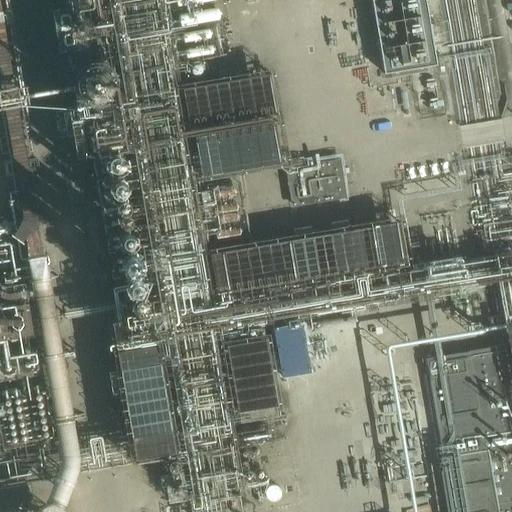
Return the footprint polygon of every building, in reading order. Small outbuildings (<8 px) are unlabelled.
[(53,0),(122,428),(73,436),(77,464),(175,448),(183,498),(236,490),(224,414),(276,406),(261,313),(407,290),(394,214),(250,237),(239,165),(278,158),(265,77),(225,84),(211,0),(53,0)] [(432,59),(422,0),(367,0),(379,68),(432,59)] [(286,165),(292,206),(349,198),(341,157),(286,165)] [(20,233),(0,235),(0,270),(26,266),(20,233)] [(0,442),(54,435),(31,292),(0,297),(0,442)] [(511,511),(511,386),(506,347),(428,360),(453,511),(511,511)]
